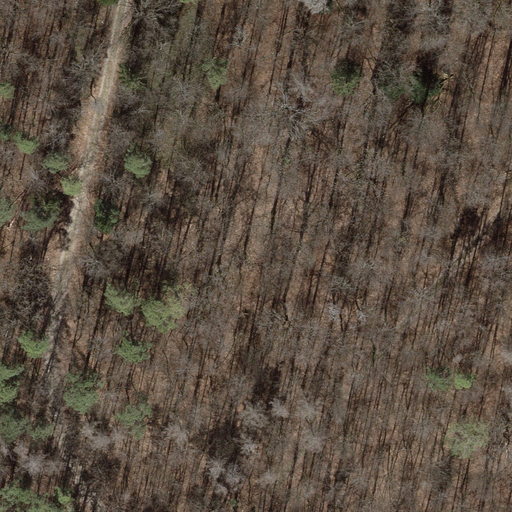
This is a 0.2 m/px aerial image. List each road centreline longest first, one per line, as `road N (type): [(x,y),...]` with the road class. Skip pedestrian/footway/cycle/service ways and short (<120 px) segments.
road 1 (track): [(107,511),(84,478),(59,398),(55,285),(124,0)]
road 2 (track): [(257,511),(511,203)]
